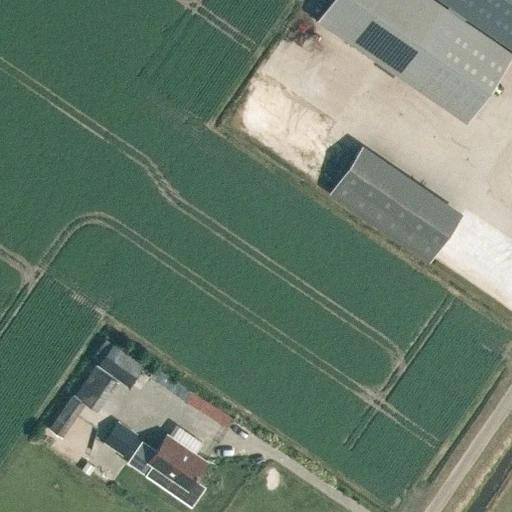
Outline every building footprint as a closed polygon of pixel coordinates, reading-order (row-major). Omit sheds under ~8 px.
[(511,51),(437,0),(328,0),(317,17),(467,119),(511,52),(511,51)] [(511,0),(445,0),(511,45),(511,0)] [(423,258),(455,208),(353,141),(320,190),(423,258)] [(127,383),(142,363),(113,342),(98,362),(127,383)] [(61,436),(84,403),(71,394),(48,427),(61,436)] [(122,454),(136,433),(116,420),(102,440),(122,454)] [(153,463),(173,476),(165,488),(191,505),(203,487),(193,480),(205,461),(166,434),(156,449),(142,440),(127,461),(145,474),(153,463)] [(89,473),(94,466),(86,460),(81,468),(89,473)]
